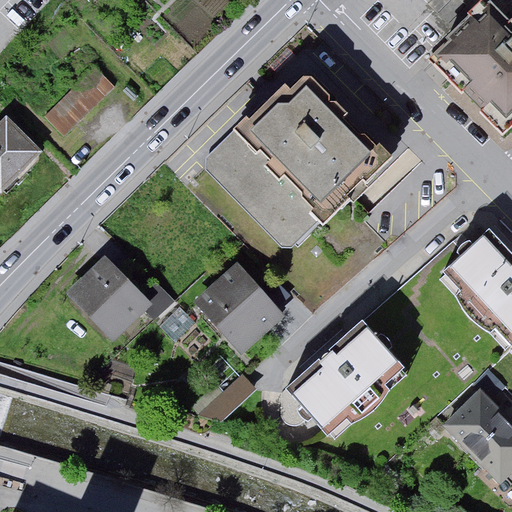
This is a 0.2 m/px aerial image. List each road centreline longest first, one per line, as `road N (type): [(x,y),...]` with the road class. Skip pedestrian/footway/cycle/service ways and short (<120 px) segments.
road 1 (tertiary): [(290,0),(0,287)]
road 2 (residential): [(484,171),(268,374)]
road 3 (residential): [(484,171),(319,0)]
road 4 (residential): [(138,511),(94,500),(0,503)]
